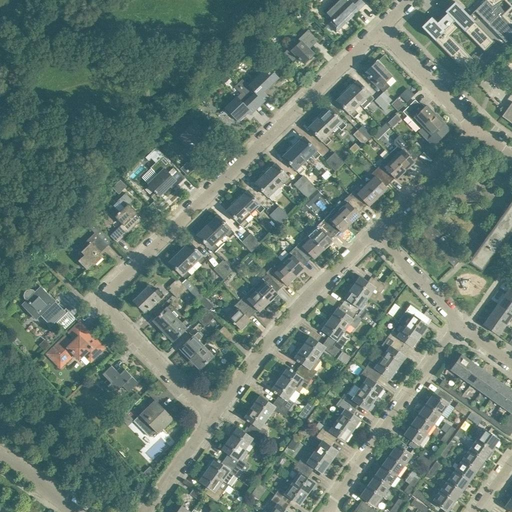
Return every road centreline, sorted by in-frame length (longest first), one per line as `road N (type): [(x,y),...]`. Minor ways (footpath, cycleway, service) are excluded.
road 1 (residential): [(106,300),(377,30)]
road 2 (residential): [(212,416),(295,310),(370,234)]
road 3 (residential): [(323,508),(458,323)]
road 4 (residential): [(212,416),(106,300)]
road 5 (residential): [(370,234),(477,131)]
road 6 (residential): [(477,131),(377,30)]
road 7 (residential): [(458,323),(370,234)]
